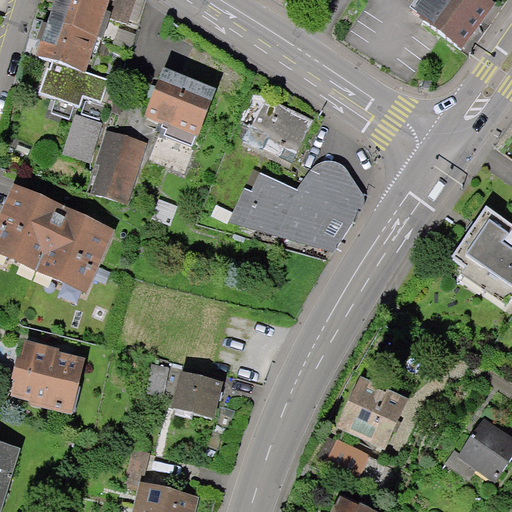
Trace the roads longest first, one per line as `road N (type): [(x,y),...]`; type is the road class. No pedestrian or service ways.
road 1 (secondary): [(238,511),(254,450),(285,382),(446,148)]
road 2 (tertiary): [(446,148),(209,0)]
